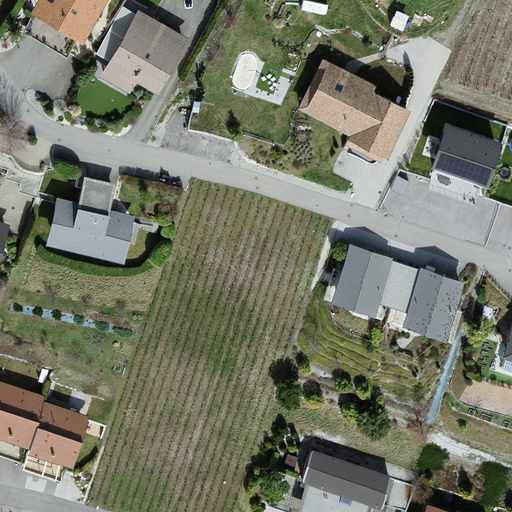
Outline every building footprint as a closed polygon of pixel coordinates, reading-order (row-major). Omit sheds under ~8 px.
[(40,0),(40,1),(35,9),(56,21),(79,35),(99,0),(40,0)] [(136,76),(155,86),(182,39),(151,21),(138,14),(111,62),(113,63),(105,76),(128,89),(136,76)] [(354,122),(347,136),(384,154),(406,108),(331,71),(325,68),(307,105),(329,116),(332,111),(354,122)] [(187,128),(231,139),(238,110),(194,99),(191,111),(187,128)] [(499,145),(447,129),(433,171),(486,187),(499,145)] [(104,213),(111,184),(85,178),(78,207),(60,202),(51,237),(117,253),(126,218),(104,213)] [(374,299),(391,305),(404,263),(388,257),(350,245),(349,247),(335,290),(373,303),(374,299)] [(404,263),(391,305),(407,310),(406,314),(444,327),(459,281),(456,280),(421,268),(404,263)] [(511,330),(505,352),(506,352),(501,366),(511,370),(511,330)] [(27,444),(41,404),(42,399),(2,386),(0,391),(0,445),(19,452),(23,443),(27,444)] [(81,418),(41,404),(27,444),(31,446),(27,460),(62,472),(67,458),(81,418)] [(267,503),(294,511),(382,511),(386,503),(380,501),(388,475),(310,449),(301,475),(279,468),(267,503)]
